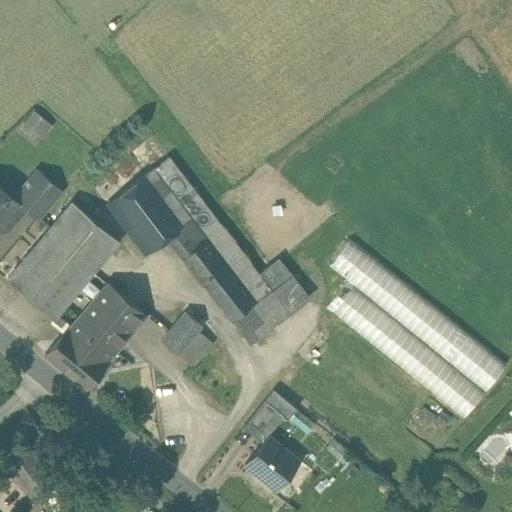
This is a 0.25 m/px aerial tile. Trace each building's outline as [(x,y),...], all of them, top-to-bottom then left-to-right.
[(36,142),(52,123),(35,109),(19,128),(36,142)] [(259,273),(169,155),(106,204),(145,255),(167,237),(247,341),(287,310),(271,288),(259,273)] [(46,180),(38,190),(29,182),(19,193),(41,212),(59,191),(46,180)] [(24,208),(0,187),(0,225),(1,225),(13,221),(24,208)] [(72,201),(8,278),(54,317),(118,239),(72,201)] [(503,362),(349,238),(327,265),(346,279),(482,389),(503,362)] [(259,273),(271,288),(291,273),(279,258),(259,273)] [(291,273),(271,288),(287,310),(290,314),(310,299),(291,273)] [(482,389),(346,279),(325,305),(461,415),(482,389)] [(108,283),(78,318),(114,350),(144,314),(108,283)] [(77,319),(66,309),(59,316),(71,326),(77,319)] [(186,311),(161,341),(178,355),(194,334),(202,325),(186,311)] [(114,350),(78,318),(77,319),(71,326),(67,331),(65,329),(45,353),(86,388),(106,364),(104,362),(114,350)] [(194,334),(178,355),(195,369),(212,349),(194,334)] [(296,408),(273,389),(265,399),(278,410),(284,415),(283,416),(288,419),(296,408)] [(265,399),(243,427),(262,442),(267,436),(261,431),(278,410),(265,399)] [(262,442),(245,464),(276,489),(289,473),(284,470),(295,456),(268,435),(262,442)] [(54,482),(26,449),(6,466),(34,499),(54,482)] [(295,456),(284,470),(289,473),(299,460),(295,456)] [(276,489),(274,492),(286,502),(312,470),(299,460),(289,473),(276,489)]
